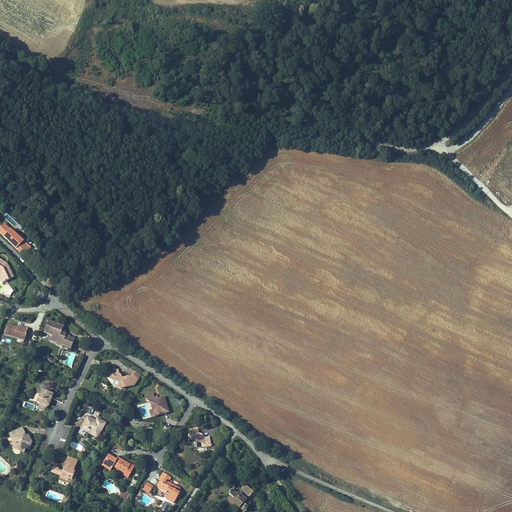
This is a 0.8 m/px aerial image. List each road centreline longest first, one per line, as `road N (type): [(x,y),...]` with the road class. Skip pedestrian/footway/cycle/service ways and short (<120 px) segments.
road 1 (tertiary): [(511,67),(459,129),(391,148),(149,118),(79,97),(0,53)]
road 2 (unclassified): [(236,430),(276,462),(392,511)]
